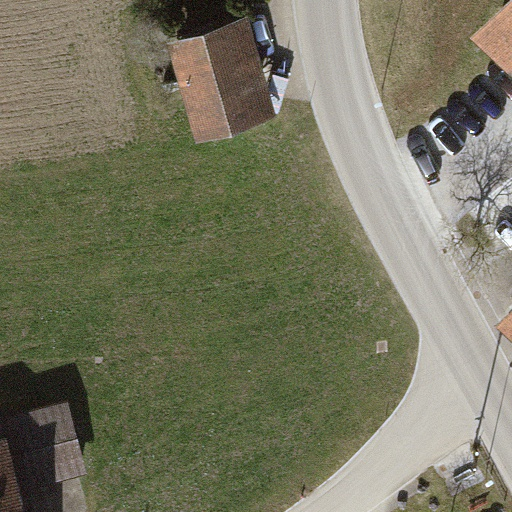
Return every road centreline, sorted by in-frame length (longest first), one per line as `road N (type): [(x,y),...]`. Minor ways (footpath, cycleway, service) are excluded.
road 1 (tertiary): [(489,393),(366,152),(341,77),(328,0)]
road 2 (residential): [(489,393),(329,511)]
